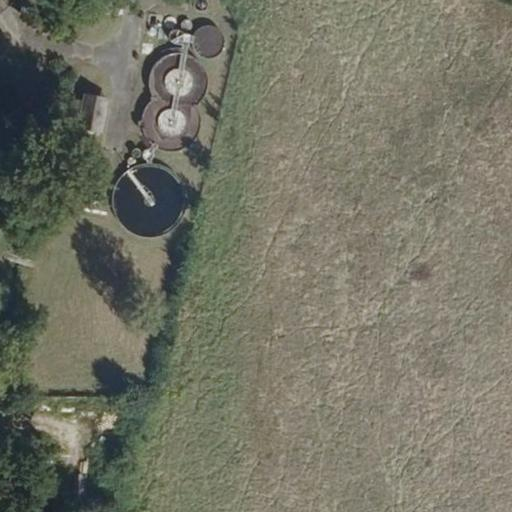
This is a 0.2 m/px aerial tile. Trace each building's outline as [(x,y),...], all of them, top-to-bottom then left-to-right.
[(196,0),(183,0),(182,3),(184,7),(188,10),(194,9),(196,7),(197,1),(196,0)] [(208,27),(201,23),(195,22),(188,25),(182,31),(180,36),(181,44),(184,50),(191,55),(200,55),(206,53),(211,48),(213,41),(213,33),(208,27)] [(138,84),(142,95),(136,102),(132,109),(131,118),(127,117),(128,126),(132,125),(135,135),(140,142),(147,147),(157,150),(171,149),(181,141),(187,133),(190,122),(188,109),(185,103),(193,96),(196,85),(197,75),(194,67),(190,59),(181,53),(172,49),(162,49),(155,52),(146,57),(140,66),(138,76),(138,84)] [(1,79),(0,78),(0,109),(2,110),(10,102),(12,93),(8,84),(1,79)] [(105,110),(82,105),(74,139),(97,143),(105,110)] [(98,160),(92,153),(87,150),(77,148),(69,150),(59,158),(56,167),(56,175),(61,186),(70,192),(82,193),(91,189),(98,181),(101,170),(98,160)] [(158,164),(146,162),(133,163),(123,168),(112,178),(107,190),(106,199),(107,212),(113,223),(122,232),(132,237),(148,238),(161,234),(171,225),(177,216),(181,204),(180,191),(177,180),(168,171),(158,164)]
